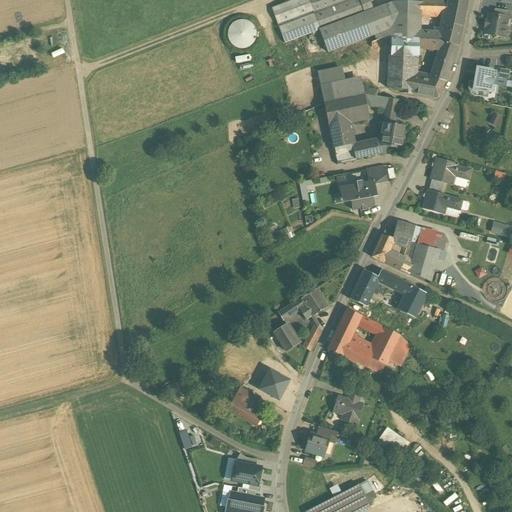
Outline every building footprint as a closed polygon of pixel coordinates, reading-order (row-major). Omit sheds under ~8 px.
[(294,0),(271,9),(284,44),(319,31),(319,30),(372,11),(368,0),(294,0)] [(468,0),(448,0),(447,4),(445,17),(444,21),(463,25),(468,0)] [(409,3),(389,2),(389,4),(389,15),(408,15),(409,3)] [(372,11),(319,30),(319,31),(328,53),(374,36),(376,41),(381,39),(391,40),(409,40),(409,33),(416,34),(419,16),(420,3),(409,3),(408,15),(389,15),(389,4),(372,11)] [(447,4),(420,3),(419,16),(445,17),(447,4)] [(507,18),(488,15),(486,33),(489,34),(491,34),(495,38),(499,35),(504,36),(504,31),(508,29),(506,26),(507,18)] [(241,21),(238,21),(237,21),(235,22),(233,23),(232,24),(230,25),(229,27),(228,29),(227,31),(227,33),(227,35),(227,37),(227,39),(228,41),(229,43),(231,45),(233,47),(235,48),(237,49),(239,49),(241,49),(244,49),(246,48),(248,47),(249,46),(251,45),(252,44),(253,42),(254,40),(255,39),(255,37),(255,35),(255,32),(254,30),(254,29),(253,27),(251,25),(250,24),(249,23),(247,22),(245,21),(243,21),(241,21)] [(463,28),(444,24),(443,30),(441,35),(440,41),(457,46),(458,46),(463,28)] [(409,40),(391,40),(390,56),(414,57),(418,57),(419,50),(429,50),(430,41),(409,40)] [(457,46),(440,41),(430,41),(429,50),(439,51),(433,69),(448,74),(457,46)] [(233,58),(236,64),(248,59),(246,53),(233,58)] [(414,57),(390,56),(388,89),(412,91),(413,76),(414,57)] [(491,94),(494,78),(495,72),(476,68),(474,82),(472,91),(488,93),(491,94)] [(448,74),(433,69),(430,79),(445,82),(448,74)] [(509,72),(500,70),(499,77),(508,79),(509,72)] [(430,79),(413,76),(412,91),(412,94),(437,99),(445,82),(430,79)] [(362,78),(320,87),(324,104),(358,97),(360,86),(362,78)] [(474,82),(469,81),(468,88),(469,93),(473,96),(477,96),(487,98),(488,93),(472,91),(474,82)] [(366,87),(360,86),(358,97),(364,95),(366,96),(366,87)] [(377,91),(367,89),(367,87),(366,87),(366,96),(376,98),(377,91)] [(358,97),(324,104),(329,126),(348,122),(369,118),(366,107),(364,95),(358,97)] [(366,96),(364,95),(366,107),(386,110),(386,112),(395,113),(397,101),(376,98),(366,96)] [(395,113),(386,112),(384,124),(393,126),(395,113)] [(348,122),(329,126),(334,149),(353,145),(348,122)] [(393,126),(384,124),(382,141),(381,147),(386,148),(400,150),(404,128),(393,126)] [(382,141),(353,147),(356,160),(385,153),(386,148),(381,147),(382,141)] [(353,145),(334,149),(337,166),(356,162),(356,160),(353,147),(353,145)] [(456,166),(436,160),(430,179),(431,180),(443,183),(452,185),(454,177),(468,181),(470,171),(457,167),(458,165),(457,165),(456,166)] [(384,166),(366,170),(368,183),(374,182),(375,185),(387,182),(384,166)] [(443,183),(431,180),(429,185),(441,188),(443,183)] [(368,183),(363,184),(362,181),(355,183),(355,185),(348,187),(345,195),(347,203),(351,202),(352,211),(359,209),(360,212),(368,210),(367,208),(375,206),(373,198),(377,197),(375,185),(374,182),(368,183)] [(441,188),(429,185),(428,191),(439,194),(441,188)] [(428,191),(427,191),(422,210),(450,217),(452,209),(459,211),(462,201),(455,199),(439,194),(428,191)] [(297,213),(288,216),(291,224),(300,221),(297,213)] [(415,227),(396,222),(396,224),(394,231),(394,234),(393,239),(392,243),(409,248),(415,227)] [(511,228),(493,223),(490,234),(509,238),(511,228)] [(421,229),(415,227),(409,248),(415,250),(417,245),(421,229)] [(436,233),(421,229),(417,245),(430,248),(421,278),(430,282),(439,250),(438,250),(440,240),(435,238),(436,233)] [(392,243),(380,239),(377,246),(389,251),(392,243)] [(415,250),(411,264),(409,272),(421,278),(430,248),(417,245),(415,250)] [(389,251),(377,246),(372,258),(385,265),(386,264),(389,266),(393,255),(388,253),(389,251)] [(406,259),(389,251),(388,253),(393,255),(399,258),(405,261),(406,259)] [(399,258),(393,255),(389,266),(400,271),(401,268),(409,272),(411,264),(405,261),(399,258)] [(473,272),(478,279),(484,274),(479,268),(473,272)] [(378,278),(365,271),(355,293),(368,299),(378,278)] [(412,287),(380,271),(379,274),(381,284),(408,296),(412,287)] [(400,312),(414,319),(426,294),(412,287),(408,296),(400,312)] [(327,308),(316,290),(301,300),(312,317),(327,308)] [(368,299),(355,293),(351,301),(363,307),(368,299)] [(301,300),(300,299),(278,313),(282,321),(299,310),(305,321),(312,317),(301,300)] [(385,329),(348,310),(345,317),(356,325),(357,326),(357,324),(382,336),(385,329)] [(356,325),(345,317),(340,326),(353,332),(356,325)] [(315,324),(304,346),(311,350),(311,348),(322,328),(315,324)] [(298,345),(286,325),(274,333),(286,353),(298,345)] [(353,332),(340,326),(329,348),(342,355),(347,345),(353,332)] [(382,336),(371,357),(372,357),(385,364),(386,364),(400,337),(390,332),(385,329),(382,336)] [(444,334),(438,329),(430,338),(431,339),(434,342),(436,343),(444,334)] [(351,347),(347,345),(342,355),(344,356),(348,349),(350,350),(351,347)] [(371,357),(351,347),(350,350),(348,349),(344,356),(366,367),(367,366),(381,373),(385,364),(372,357),(371,357)] [(289,381),(269,371),(260,390),(279,400),(289,381)] [(253,394),(241,388),(237,395),(242,398),(249,402),(253,394)] [(362,392),(351,389),(348,395),(360,399),(362,392)] [(363,405),(337,397),(332,412),(345,416),(343,422),(356,426),(363,405)] [(249,402),(242,398),(234,414),(252,424),(256,417),(259,419),(264,410),(249,402)] [(337,433),(320,427),(317,434),(329,437),(328,441),(334,443),(337,433)] [(383,428),(373,445),(396,458),(405,442),(383,428)] [(183,431),(175,433),(180,450),(188,448),(183,431)] [(329,437),(317,434),(317,436),(311,434),(306,451),(323,457),(328,441),(329,437)] [(407,462),(423,458),(420,447),(404,451),(407,462)] [(239,454),(235,464),(256,468),(257,461),(247,459),(239,454)] [(299,465),(310,469),(313,460),(302,456),(299,465)] [(258,486),(261,469),(256,468),(235,464),(234,463),(230,481),(243,484),(257,487),(258,486)] [(242,489),(255,492),(259,493),(261,486),(258,486),(257,487),(243,484),(242,489)] [(359,485),(307,511),(359,511),(370,507),(359,485)] [(330,496),(337,493),(333,485),(326,488),(330,496)] [(238,488),(237,493),(255,497),(255,492),(242,489),(238,488)] [(262,511),(265,499),(255,497),(237,493),(230,492),(226,511),(262,511)]
